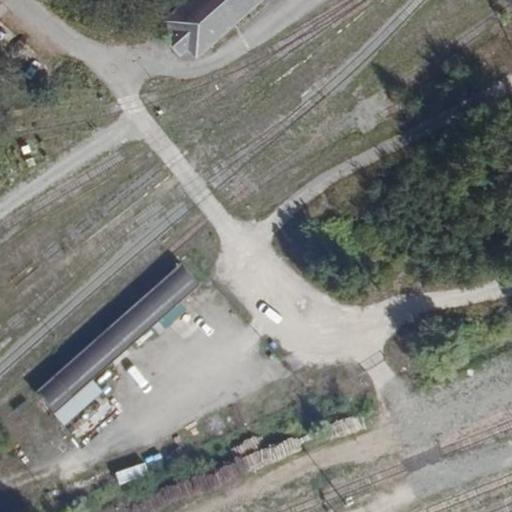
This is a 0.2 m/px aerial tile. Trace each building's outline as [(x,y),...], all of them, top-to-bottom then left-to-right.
[(187,0),(165,19),(172,28),(166,34),(181,52),(188,46),(194,53),(253,0),(187,0)] [(0,57),(8,65),(25,46),(0,23),(0,57)] [(58,74),(25,46),(8,65),(42,93),(58,74)] [(210,260),(200,270),(188,257),(179,265),(198,287),(218,269),(210,260)] [(198,287),(179,265),(34,392),(53,414),(198,287)]
